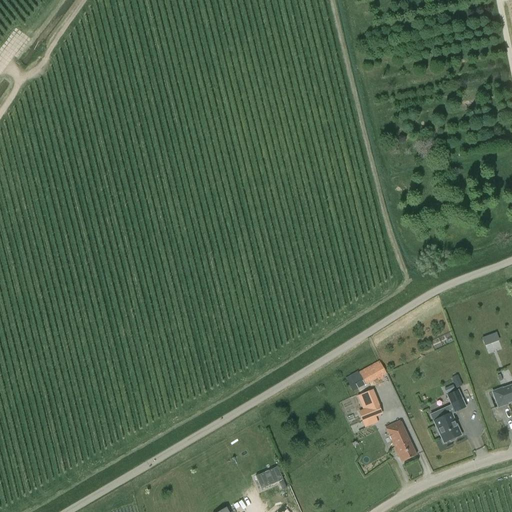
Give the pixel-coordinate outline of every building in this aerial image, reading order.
[(495,333),(481,338),(484,346),(498,341),(495,333)] [(385,373),(379,362),(359,373),(358,371),(349,376),(355,388),(364,383),(365,384),(385,373)] [(451,378),(457,389),(462,386),(457,375),(451,378)] [(510,387),(493,393),(499,407),(511,402),(511,387),(511,388),(510,387)] [(363,410),(356,412),(361,423),(382,414),(378,404),(378,403),(373,389),(357,395),(363,410)] [(430,415),(444,443),(448,441),(451,441),(455,440),(455,438),(461,435),(450,413),(454,411),(454,412),(465,407),(457,392),(447,397),(452,406),(430,415)] [(398,456),(401,462),(416,455),(400,421),(385,428),(394,448),(393,448),(397,457),(398,456)]
